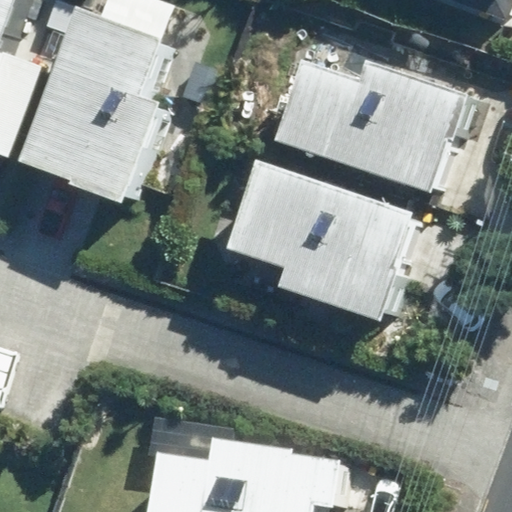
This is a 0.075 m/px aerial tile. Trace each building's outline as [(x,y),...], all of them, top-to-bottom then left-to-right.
[(0,44),(15,0),(0,0),(0,153),(10,157),(42,65),(0,50),(0,44)] [(511,0),(454,0),(506,20),(511,2),(511,0)] [(158,36),(79,8),(21,164),(131,205),(162,120),(131,108),(158,36)] [(461,119),(299,60),(276,134),(406,182),(401,194),(430,204),(461,119)] [(416,205),(260,153),(230,243),(286,262),(279,284),(379,317),(416,205)] [(388,511),(393,468),(221,452),(219,469),(168,465),(164,511),(388,511)]
